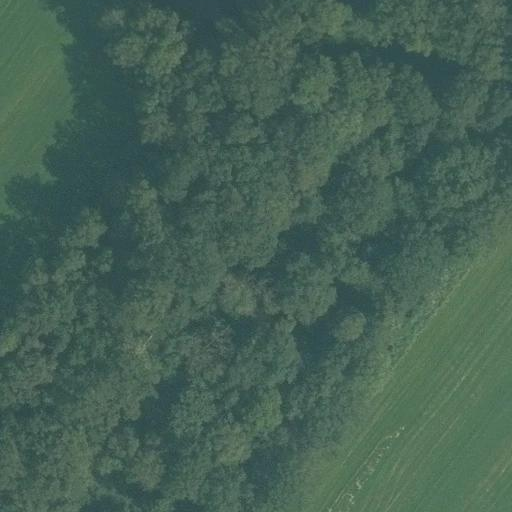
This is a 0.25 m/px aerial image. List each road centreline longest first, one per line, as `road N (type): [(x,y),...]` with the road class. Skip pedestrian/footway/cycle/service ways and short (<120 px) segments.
road 1 (track): [(21,511),(373,59)]
road 2 (track): [(0,388),(53,280),(174,188),(199,141),(213,68),(281,41),(335,0)]
road 3 (track): [(349,0),(393,33),(511,35)]
